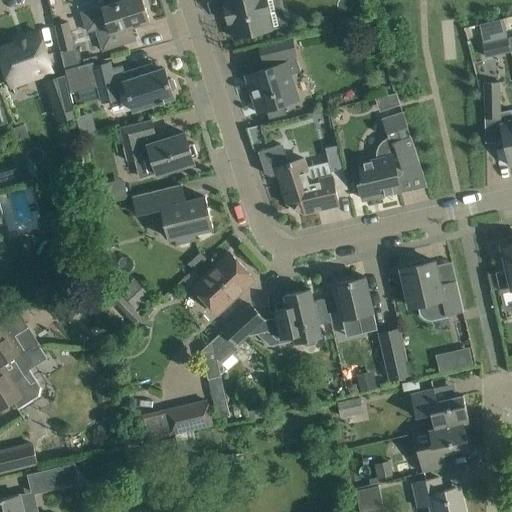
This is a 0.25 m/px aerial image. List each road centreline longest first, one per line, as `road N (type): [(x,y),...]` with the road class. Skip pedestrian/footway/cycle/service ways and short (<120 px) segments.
road 1 (residential): [(511,201),(305,248),(265,240),(186,0)]
road 2 (residential): [(493,511),(494,389)]
